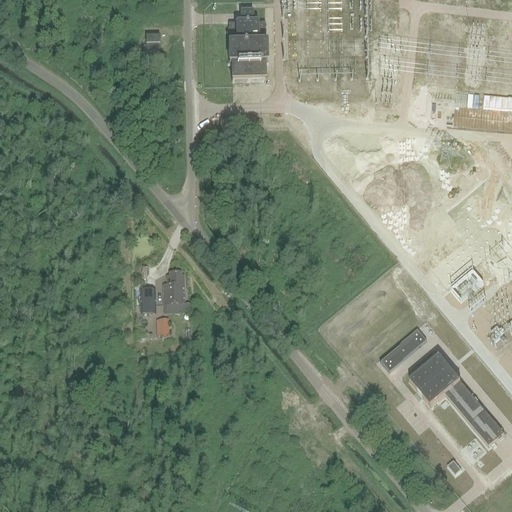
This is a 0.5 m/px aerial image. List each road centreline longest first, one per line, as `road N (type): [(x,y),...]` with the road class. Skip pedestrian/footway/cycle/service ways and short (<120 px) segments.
road 1 (residential): [(426,511),(183,220)]
road 2 (residential): [(183,220),(79,102),(0,46)]
road 3 (unclassified): [(183,220),(190,191),(186,0)]
